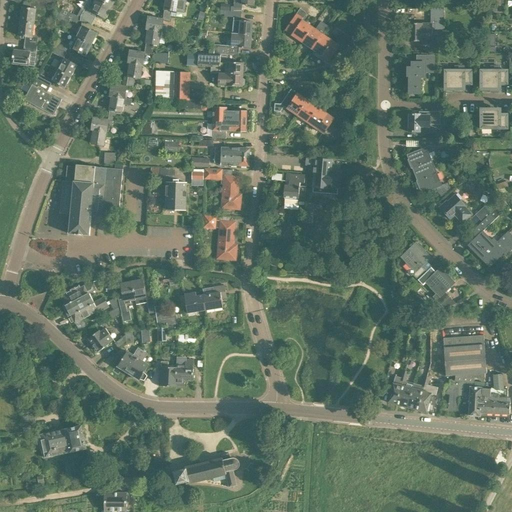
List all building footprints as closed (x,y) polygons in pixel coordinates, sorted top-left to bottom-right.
[(22,7),(20,21),(34,23),(35,11),(45,12),(46,1),(35,0),(33,0),(32,8),(22,7)] [(57,8),(56,11),(60,13),(71,19),(75,20),(87,22),(91,24),(95,17),(97,14),(98,15),(97,16),(103,19),(103,17),(105,18),(111,7),(98,0),(89,0),(81,16),(76,15),(62,9),(61,10),(57,8)] [(165,0),(163,14),(167,15),(167,14),(169,14),(169,16),(170,17),(171,10),(184,12),(186,0),(165,0)] [(234,0),(234,7),(233,12),(241,13),(241,4),(254,6),(254,0),(234,0)] [(334,0),(332,5),(339,9),(342,4),(335,0),(334,0)] [(477,4),(477,13),(485,13),(485,4),(477,4)] [(421,41),(421,44),(432,44),(432,29),(443,29),(443,23),(443,7),(431,7),(431,24),(409,23),(409,34),(407,34),(407,39),(409,39),(409,41),(421,41)] [(291,35),(302,42),(312,27),(302,20),(307,13),(300,8),(285,30),(291,35)] [(225,11),(225,16),(234,17),(232,33),(251,35),(252,22),(240,21),(241,13),(233,12),(231,12),(230,12),(225,11)] [(71,19),(60,13),(57,18),(68,24),(71,19)] [(148,17),(146,29),(148,29),(161,32),(161,33),(166,34),(167,25),(162,25),(163,20),(170,21),(170,17),(169,16),(169,14),(167,14),(167,15),(163,14),(162,19),(148,17)] [(26,37),(25,45),(37,47),(38,38),(32,38),(34,23),(20,21),(18,36),(26,37)] [(312,27),(302,42),(312,49),(322,34),(328,26),(321,22),(316,30),(312,27)] [(83,26),(77,37),(91,45),(97,33),(83,26)] [(148,29),(145,47),(148,48),(148,47),(151,48),(150,49),(152,50),(153,44),(159,45),(161,33),(161,32),(148,29)] [(238,56),(239,47),(250,48),(251,35),(232,33),(231,46),(215,45),(214,55),(220,55),(220,54),(227,55),(238,56)] [(322,34),(312,49),(329,61),(339,46),(322,34)] [(73,35),(70,40),(74,42),(71,49),(85,56),(91,45),(77,37),(73,35)] [(54,46),(65,52),(68,47),(55,39),(54,46)] [(14,50),(12,64),(34,66),(37,47),(25,45),(24,51),(14,50)] [(54,46),(52,51),(63,57),(65,52),(54,46)] [(130,63),(143,65),(145,53),(152,54),(152,50),(150,49),(151,48),(148,47),(148,48),(145,47),(144,53),(130,50),(128,63),(130,63)] [(220,55),(214,55),(188,53),(188,65),(211,66),(211,73),(219,74),(218,85),(225,86),(242,87),(243,74),(225,73),(226,70),(219,70),(220,62),(220,58),(220,55)] [(408,67),(408,76),(409,76),(409,93),(420,94),(420,76),(424,76),(424,70),(432,70),(432,65),(433,65),(433,56),(417,56),(417,62),(412,62),(412,67),(408,67)] [(59,63),(55,70),(58,71),(70,78),(77,65),(65,58),(62,64),(59,63)] [(220,62),(219,70),(226,70),(225,73),(243,74),(243,63),(226,62),(226,63),(220,62)] [(128,76),(127,81),(130,82),(131,81),(133,81),(132,83),(134,84),(135,78),(140,78),(143,65),(130,63),(128,76)] [(445,71),(445,89),(456,89),(456,87),(464,88),(464,84),(471,84),(471,71),(464,71),(464,66),(454,66),(454,71),(445,71)] [(481,71),(481,89),(492,89),(492,88),(499,87),(499,84),(507,84),(507,71),(500,71),(500,66),(491,66),(491,71),(481,71)] [(58,71),(52,81),(65,88),(70,78),(58,71)] [(156,71),(155,99),(185,100),(188,100),(189,72),(156,71)] [(41,75),(38,81),(49,87),(52,81),(41,75)] [(49,87),(38,81),(36,80),(30,79),(28,83),(32,85),(24,99),(53,115),(61,101),(46,93),(49,87)] [(112,84),(110,96),(111,97),(125,99),(126,87),(133,88),(134,84),(132,83),(133,81),(131,81),(130,82),(127,81),(126,86),(112,84)] [(275,103),(274,111),(280,112),(284,106),(297,116),(315,90),(312,88),(306,96),(302,97),(291,89),(281,104),(275,103)] [(315,90),(297,116),(308,123),(318,108),(314,105),(321,95),(315,90)] [(109,110),(109,115),(112,115),(112,114),(114,114),(114,117),(116,117),(117,111),(122,112),(123,105),(131,106),(132,100),(125,99),(111,97),(109,110)] [(185,100),(185,109),(202,109),(202,100),(188,100),(185,100)] [(213,108),(213,120),(221,121),(221,119),(246,120),(246,111),(226,111),(226,108),(213,108)] [(318,108),(308,123),(324,134),(334,118),(318,108)] [(481,109),(481,128),(507,128),(507,115),(500,115),(500,111),(492,111),(492,109),(481,109)] [(408,114),(408,132),(420,132),(420,124),(440,125),(440,124),(444,124),(444,113),(440,113),(440,112),(419,112),(419,114),(408,114)] [(93,130),(106,132),(107,125),(111,126),(112,121),(115,121),(116,117),(114,117),(114,114),(112,114),(112,115),(109,115),(108,120),(94,117),(92,130),(93,130)] [(221,121),(213,120),(213,139),(226,139),(226,131),(246,131),(246,120),(221,119),(221,121)] [(106,132),(93,130),(91,143),(104,145),(106,132)] [(421,149),(407,155),(415,174),(434,166),(429,153),(434,151),(432,147),(432,146),(448,146),(448,141),(439,141),(439,140),(419,140),(419,146),(421,149)] [(164,142),(164,152),(177,153),(177,142),(164,142)] [(215,148),(215,156),(249,157),(250,149),(239,148),(238,147),(235,147),(233,148),(222,148),(215,148)] [(115,153),(104,153),(104,164),(115,164),(115,153)] [(249,157),(215,156),(215,163),(221,163),(221,165),(225,165),(225,166),(230,166),(230,165),(249,166),(249,157)] [(191,166),(208,167),(208,159),(192,159),(191,166)] [(313,192),(325,193),(325,188),(328,188),(328,187),(337,188),(339,173),(329,172),(330,160),(316,159),(315,166),(314,187),(313,192)] [(95,167),(95,166),(76,165),(76,167),(67,166),(66,181),(63,181),(60,213),(70,214),(69,234),(83,235),(89,236),(91,216),(102,217),(118,218),(123,169),(95,167)] [(434,166),(415,174),(423,193),(436,188),(438,191),(437,192),(441,196),(450,187),(446,183),(442,185),(434,166)] [(221,180),(221,184),(224,184),(222,207),(240,209),(241,195),(237,195),(239,178),(232,177),(233,170),(222,170),(204,168),(204,179),(221,180)] [(284,197),(285,197),(285,203),(298,204),(298,201),(305,201),(306,185),(300,185),(301,175),(286,174),(284,192),(282,193),(284,195),(284,197)] [(166,209),(185,210),(186,183),(167,182),(166,209)] [(439,207),(450,219),(456,213),(464,221),(471,214),(464,206),(465,206),(455,195),(448,202),(447,201),(439,207)] [(477,215),(482,220),(492,211),(486,205),(477,215)] [(269,208),(268,211),(269,214),(273,215),(276,214),(277,211),(276,209),(272,207),(269,208)] [(494,210),(474,230),(471,232),(476,237),(468,245),(483,260),(497,246),(495,244),(482,230),(498,214),(494,210)] [(220,229),(220,232),(218,258),(225,259),(225,255),(235,256),(236,246),(233,245),(235,222),(219,221),(220,217),(204,216),(203,227),(220,229)] [(497,246),(483,260),(489,266),(503,253),(505,255),(511,248),(511,227),(495,244),(497,246)] [(403,250),(400,253),(401,255),(402,256),(401,257),(412,268),(409,271),(409,273),(411,275),(413,274),(416,278),(424,270),(421,267),(430,258),(425,253),(426,253),(422,248),(421,249),(415,243),(406,252),(405,251),(403,250)] [(440,268),(425,281),(440,297),(436,301),(440,305),(443,305),(445,305),(450,305),(454,304),(455,303),(445,292),(454,283),(450,278),(446,273),(445,274),(440,268)] [(143,279),(132,281),(135,298),(136,300),(136,304),(147,302),(148,308),(154,307),(152,298),(147,299),(143,279)] [(124,303),(119,304),(121,313),(127,312),(125,304),(131,303),(131,301),(136,300),(135,298),(132,281),(121,284),(124,303)] [(63,306),(66,311),(91,298),(89,293),(95,290),(93,282),(86,284),(86,285),(61,298),(65,305),(63,306)] [(210,294),(203,295),(205,310),(223,307),(221,299),(227,298),(225,285),(209,288),(210,294)] [(205,310),(203,295),(196,296),(196,292),(184,294),(187,313),(205,310)] [(91,298),(66,311),(68,317),(71,315),(75,323),(108,305),(106,301),(107,300),(105,296),(94,302),(91,298)] [(113,309),(108,312),(111,318),(120,313),(117,307),(119,306),(117,296),(109,300),(113,309)] [(167,341),(166,327),(158,328),(158,341),(167,341)] [(99,331),(88,338),(95,347),(93,348),(95,351),(97,350),(98,352),(109,344),(108,343),(113,339),(105,329),(100,332),(99,331)] [(142,329),(142,342),(150,342),(149,329),(142,329)] [(126,335),(115,343),(118,348),(126,341),(126,343),(134,342),(132,330),(125,330),(126,335)] [(443,338),(446,376),(455,375),(455,381),(474,383),(475,378),(485,379),(484,373),(486,373),(484,335),(443,338)] [(118,366),(129,373),(142,351),(138,348),(133,355),(127,351),(122,359),(118,357),(113,363),(118,366)] [(142,351),(129,373),(140,380),(140,379),(144,380),(147,375),(144,373),(149,365),(143,361),(147,354),(142,351)] [(176,359),(176,367),(176,386),(184,386),(185,380),(193,381),(194,360),(176,359)] [(176,386),(176,367),(168,367),(168,362),(162,362),(161,367),(160,366),(160,371),(159,371),(159,379),(159,386),(176,387),(176,386)] [(494,390),(484,389),(486,413),(509,414),(510,397),(507,397),(508,389),(504,389),(502,374),(493,375),(494,390)] [(393,383),(388,402),(397,405),(403,381),(406,382),(407,377),(403,376),(402,378),(395,376),(393,383)] [(464,386),(470,387),(470,382),(450,380),(449,385),(446,385),(443,394),(449,394),(448,409),(457,410),(459,395),(463,396),(464,386)] [(403,381),(397,405),(407,407),(413,384),(406,382),(403,381)] [(470,382),(470,387),(469,415),(480,416),(486,416),(486,413),(484,389),(484,383),(474,383),(470,382)] [(413,384),(407,407),(418,410),(423,391),(424,387),(421,386),(413,384)] [(423,391),(418,410),(426,412),(431,393),(423,391)] [(21,417),(23,431),(34,429),(32,416),(21,417)] [(65,429),(70,452),(86,448),(81,426),(65,429)] [(40,444),(42,444),(43,450),(42,450),(43,456),(45,456),(45,458),(70,452),(65,429),(40,435),(40,437),(39,438),(40,444)] [(278,436),(290,437),(291,430),(279,429),(278,436)] [(154,447),(146,443),(143,449),(151,452),(154,447)] [(185,468),(173,471),(177,484),(185,482),(186,484),(191,483),(191,482),(213,477),(214,482),(227,479),(229,487),(237,486),(233,470),(235,470),(236,469),(237,469),(238,468),(238,467),(239,466),(239,465),(239,464),(239,463),(239,461),(238,461),(237,460),(237,459),(236,458),(235,458),(233,458),(232,458),(230,459),(229,454),(221,456),(222,458),(185,467),(185,468)] [(105,511),(127,511),(127,493),(105,493),(105,511)]
